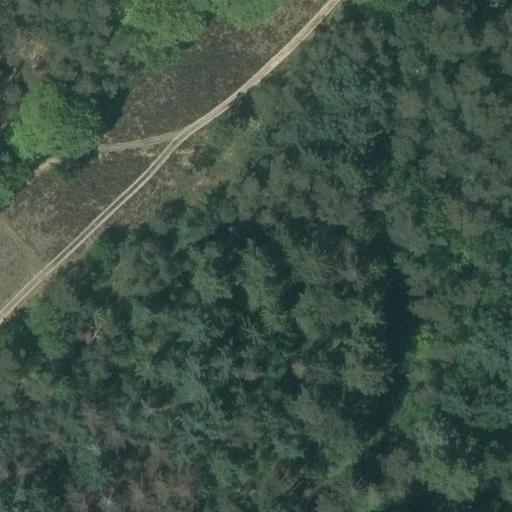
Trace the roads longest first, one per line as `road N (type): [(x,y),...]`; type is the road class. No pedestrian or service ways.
road 1 (track): [(315,0),(0,305)]
road 2 (track): [(0,183),(53,156),(181,133)]
